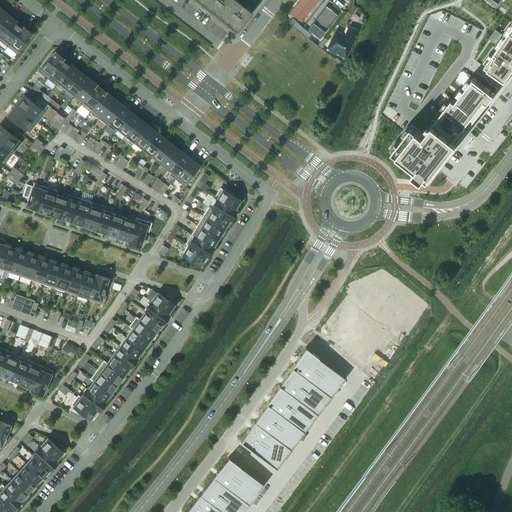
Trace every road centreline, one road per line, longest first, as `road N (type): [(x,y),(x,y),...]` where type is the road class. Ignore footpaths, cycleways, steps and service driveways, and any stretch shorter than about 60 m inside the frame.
road 1 (unclassified): [(169,511),(297,338),(304,294)]
road 2 (tertiary): [(275,328),(136,511)]
road 3 (residential): [(217,280),(271,196),(181,124)]
road 4 (residential): [(217,280),(149,258),(134,279),(201,302)]
road 5 (residential): [(110,432),(46,405),(30,425),(94,454)]
road 6 (residential): [(110,432),(201,302)]
road 7 (residential): [(203,96),(325,194)]
road 8 (residential): [(337,179),(213,84)]
road 9 (residential): [(81,0),(203,96)]
road 10 (residential): [(181,124),(60,29)]
road 11 (residential): [(213,84),(106,0)]
road 12 (tertiary): [(331,219),(275,328)]
